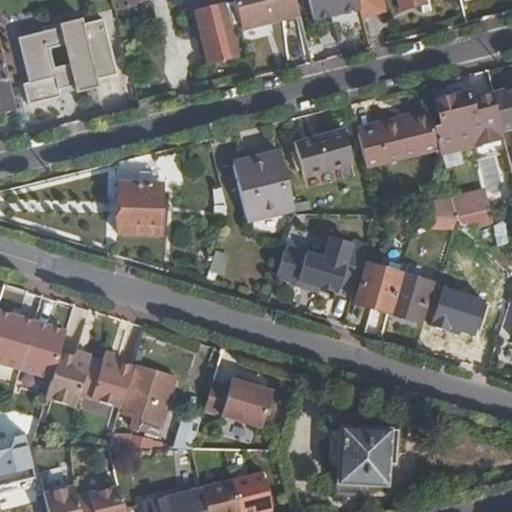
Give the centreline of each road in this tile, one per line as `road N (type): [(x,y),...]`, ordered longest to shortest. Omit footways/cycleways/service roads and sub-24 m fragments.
road 1 (residential): [(0,252),(511,406)]
road 2 (residential): [(0,164),(511,38)]
